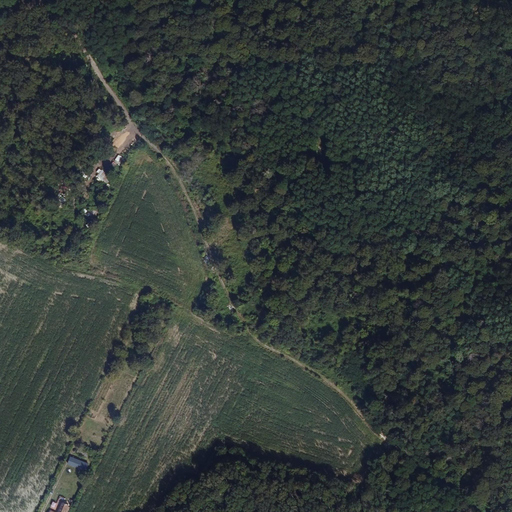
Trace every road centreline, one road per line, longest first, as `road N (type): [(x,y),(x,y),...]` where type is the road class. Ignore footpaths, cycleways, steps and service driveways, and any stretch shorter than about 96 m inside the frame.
road 1 (track): [(0,241),(133,281),(290,352),(349,395),(474,511)]
road 2 (track): [(250,334),(181,178),(45,4)]
